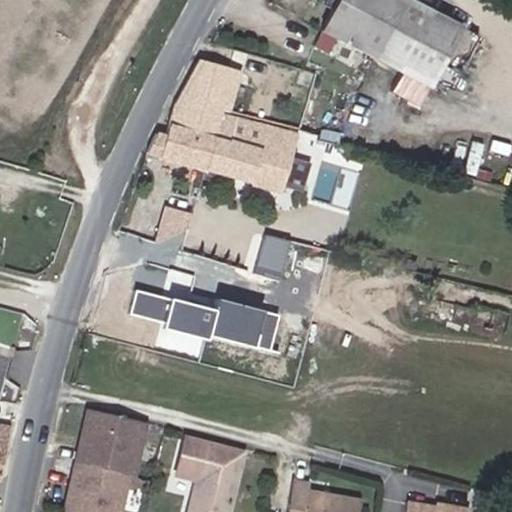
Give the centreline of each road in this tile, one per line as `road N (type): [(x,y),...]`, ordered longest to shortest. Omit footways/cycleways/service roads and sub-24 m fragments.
road 1 (residential): [(18,511),(34,405),(110,182),(205,0)]
road 2 (track): [(154,0),(88,122),(89,162),(110,182)]
